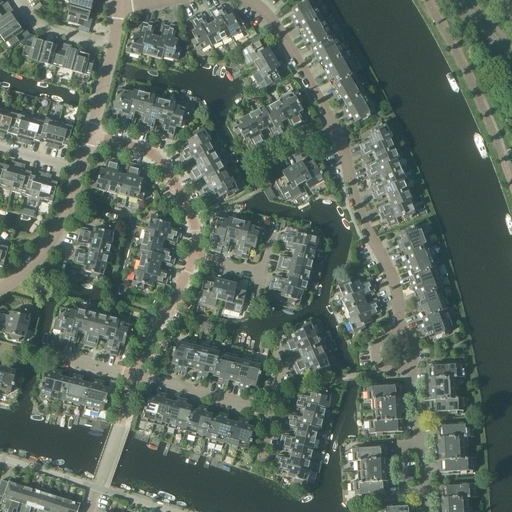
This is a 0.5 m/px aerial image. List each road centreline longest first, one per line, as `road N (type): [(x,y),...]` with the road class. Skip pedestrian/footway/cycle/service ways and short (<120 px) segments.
road 1 (residential): [(399,334),(396,292),(354,206),(334,129)]
road 2 (residential): [(191,257),(191,216),(164,163),(149,150),(91,135)]
road 3 (residential): [(334,129),(280,29),(250,0)]
road 4 (residential): [(268,412),(137,375)]
road 5 (residential): [(137,375),(191,257)]
